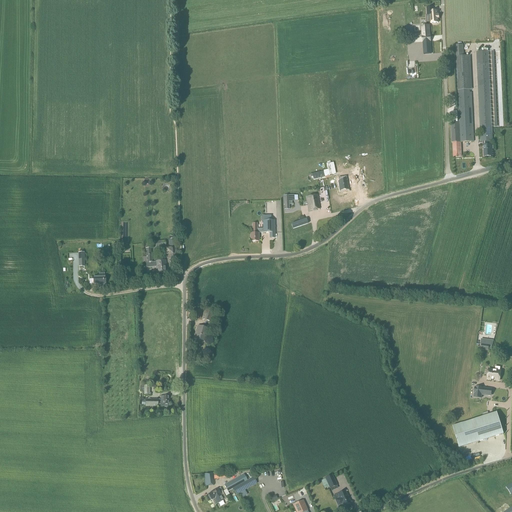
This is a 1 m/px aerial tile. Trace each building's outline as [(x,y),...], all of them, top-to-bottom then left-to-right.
[(438,22),(437,14),(434,15),(433,8),(426,8),(427,15),(426,15),(426,23),(431,23),(438,22)] [(431,54),(430,41),(423,42),(424,54),(431,54)] [(471,90),(470,56),(458,57),(458,54),(463,53),(463,45),(454,45),(456,90),(471,90)] [(511,49),(493,51),(496,81),(511,79),(511,49)] [(491,145),(491,141),(492,141),(488,51),(476,52),(481,142),(485,142),(485,146),(484,146),(484,151),(483,151),(484,154),(485,157),(491,156),(491,149),(493,149),(493,146),(491,146),(491,145)] [(458,123),(450,123),(451,143),(474,142),(471,93),(457,93),(458,123)] [(346,177),(338,178),(339,182),(338,182),(339,192),(348,191),(346,177)] [(284,197),(287,211),(292,210),(290,202),(295,201),(294,195),(284,197)] [(318,195),(307,197),(309,210),(320,208),(318,195)] [(308,223),(306,218),(291,223),(293,228),(308,223)] [(263,225),(263,229),(263,232),(269,232),(270,238),(275,238),(275,220),(263,220),(263,225)] [(257,233),(263,232),(263,229),(257,229),(257,224),(252,224),(253,233),(251,233),(251,241),(259,241),(258,233),(257,233)] [(170,254),(171,260),(178,259),(178,251),(177,250),(176,238),(169,239),(169,248),(166,249),(167,255),(170,254)] [(142,257),(143,263),(152,262),(151,248),(150,248),(150,243),(145,244),(146,248),(146,256),(142,257)] [(150,262),(150,266),(156,265),(157,273),(167,272),(166,260),(155,261),(156,262),(150,262)] [(105,276),(94,276),(94,284),(101,284),(101,285),(105,285),(105,276)] [(213,313),(220,315),(221,310),(206,306),(202,319),(211,321),(213,313)] [(195,338),(205,341),(208,329),(198,326),(195,338)] [(481,350),(488,351),(489,347),(492,347),(493,342),(482,341),(481,350)] [(501,371),(489,369),(488,379),(500,381),(500,379),(501,379),(501,376),(500,375),(501,371)] [(144,386),(140,386),(140,391),(142,391),(142,393),(144,393),(144,394),(150,395),(150,385),(144,385),(144,386)] [(492,390),(474,389),(473,400),(481,401),(481,397),(491,399),(492,390)] [(158,405),(164,405),(169,404),(169,402),(169,396),(161,396),(161,399),(158,399),(145,399),(145,407),(158,406),(158,405)] [(454,425),(461,447),(505,433),(499,412),(454,425)] [(206,486),(214,485),(213,474),(204,474),(206,486)] [(228,492),(233,489),(248,480),(244,474),(224,485),(228,492)] [(332,475),(325,478),(330,488),(337,486),(332,475)] [(236,495),(257,483),(253,477),(248,480),(233,489),(236,495)] [(224,500),(218,489),(213,491),(214,492),(209,494),(212,499),(215,505),(224,500)] [(339,496),(334,498),(338,506),(342,504),(343,505),(346,504),(350,503),(349,502),(350,502),(345,491),(338,494),(339,496)] [(306,511),(306,510),(302,502),(294,505),(297,511),(306,511)]
